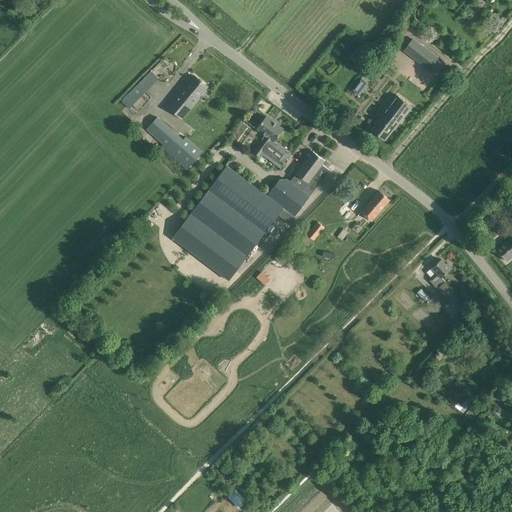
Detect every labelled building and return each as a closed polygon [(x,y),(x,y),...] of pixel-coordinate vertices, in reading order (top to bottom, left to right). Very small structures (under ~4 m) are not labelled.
[(365,42),(350,59),(359,66),(373,48),(365,42)] [(418,63),(432,74),(441,62),(427,51),(418,63)] [(159,78),(151,71),(121,101),(129,108),(159,78)] [(207,87),(195,76),(186,88),(184,87),(168,107),(182,119),(199,99),(198,98),(207,87)] [(357,84),(352,90),(357,94),(361,89),(360,87),(357,84)] [(260,106),(263,95),(257,93),(254,104),(260,106)] [(378,119),(379,119),(371,129),(386,140),(393,130),(395,131),(413,107),(396,94),(380,115),(381,116),(378,119)] [(334,104),(331,108),(340,115),(343,110),(334,104)] [(266,116),(257,129),(266,135),(261,141),(263,143),(264,141),(269,145),(272,141),(273,142),(274,142),(275,141),(284,129),(266,116)] [(187,170),(203,152),(185,136),(183,139),(158,117),(146,129),(163,144),(160,147),(187,170)] [(261,141),(253,152),(260,157),(263,154),(272,162),(280,168),(287,159),(290,154),(291,153),(275,141),(274,142),(273,142),(272,141),(269,145),(264,141),(263,143),(261,141)] [(173,237),(225,277),(227,278),(278,215),(288,223),(293,215),(295,216),(310,196),(329,171),(322,165),(323,164),(326,161),(325,160),(313,151),(290,182),(287,179),(279,180),(267,195),(266,196),(226,166),(173,237)] [(390,200),(379,190),(360,212),(371,221),(390,200)] [(318,221),(307,234),(307,235),(301,241),(308,247),(314,240),(325,228),(318,221)] [(340,243),(348,232),(343,228),(331,245),(336,248),(339,242),(340,243)] [(511,256),(511,236),(496,249),(507,261),(511,256)] [(441,277),(452,268),(448,263),(446,264),(442,259),(432,267),(432,268),(427,272),(430,277),(431,279),(430,280),(437,288),(437,289),(458,312),(467,304),(441,277)] [(421,289),(417,293),(425,301),(429,297),(421,289)] [(389,365),(386,368),(396,378),(400,375),(402,373),(392,362),(389,365)] [(421,386),(416,381),(412,386),(417,390),(421,386)] [(470,389),(465,394),(472,402),(478,397),(470,389)] [(234,488),(228,494),(240,507),(246,501),(234,488)]
